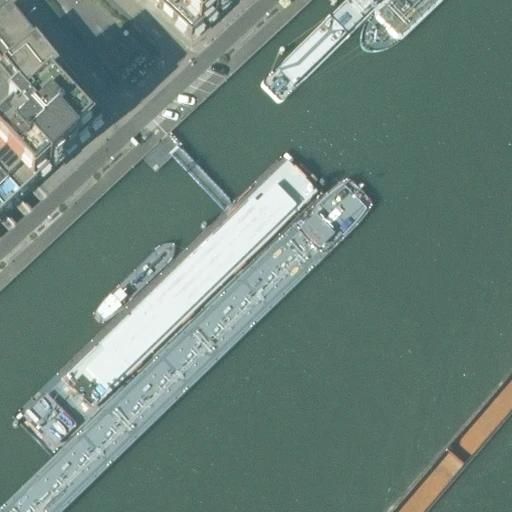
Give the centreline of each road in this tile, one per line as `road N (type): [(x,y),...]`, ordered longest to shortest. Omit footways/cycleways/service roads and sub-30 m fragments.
road 1 (residential): [(0,259),(132,136)]
road 2 (residential): [(25,0),(132,136)]
